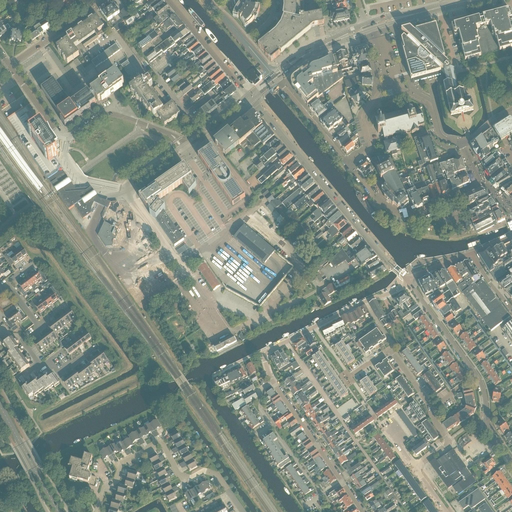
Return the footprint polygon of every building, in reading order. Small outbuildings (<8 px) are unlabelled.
[(15,4),(11,0),(6,4),(9,8),(15,4)] [(75,3),(72,0),(59,0),(59,1),(57,2),(60,7),(62,6),(64,9),(65,9),(66,10),(67,9),(71,6),(72,7),(76,5),(75,4),(75,3)] [(161,0),(147,10),(142,14),(144,16),(152,10),(154,13),(166,5),(161,0)] [(153,0),(149,4),(145,7),(147,10),(161,0),(153,0)] [(240,20),(245,28),(250,24),(254,19),(255,19),(256,18),(256,16),(257,17),(259,12),(260,7),(250,5),(250,6),(249,6),(247,5),(243,0),(237,8),(233,16),(238,18),(240,19),(240,20)] [(313,27),(324,25),(322,16),(309,18),(304,22),(303,21),(304,17),(303,17),(304,11),(303,0),(280,0),(282,3),(282,10),(284,10),(283,13),(284,13),(284,17),(286,18),(284,22),(283,21),(282,25),(281,25),(283,26),(280,30),(279,29),(276,32),(276,33),(277,34),(273,37),(272,35),(269,38),(269,37),(258,46),(271,62),(280,55),(278,53),(279,52),(280,52),(281,53),(313,27)] [(40,6),(40,7),(45,14),(48,11),(52,9),(47,1),(40,6)] [(119,12),(112,2),(106,6),(113,17),(119,12)] [(337,6),(337,10),(346,9),(346,7),(346,5),(345,5),(345,2),(331,4),(332,7),(335,7),(335,6),(337,6)] [(155,22),(142,32),(146,37),(174,15),(166,5),(156,13),(152,17),(154,20),(153,21),(155,22)] [(106,6),(100,10),(108,21),(113,17),(106,6)] [(190,9),(188,11),(204,31),(208,27),(193,7),(190,9)] [(125,18),(130,15),(125,8),(120,11),(125,18)] [(493,15),(492,15),(469,22),(469,21),(463,21),(463,23),(458,25),(451,26),(454,35),(455,37),(457,37),(457,34),(459,34),(461,42),(458,43),(460,46),(462,45),(462,47),(462,48),(465,60),(467,59),(468,61),(471,61),(471,58),(475,57),(477,60),(479,58),(479,56),(502,50),(503,52),(505,52),(505,49),(510,47),(511,50),(511,49),(511,33),(511,34),(511,32),(511,31),(511,28),(510,28),(508,20),(509,20),(510,22),(511,21),(511,17),(510,10),(504,12),(498,14),(498,13),(497,12),(493,15)] [(331,19),(333,19),(333,23),(349,20),(347,11),(330,14),(331,19)] [(135,13),(132,15),(132,16),(133,17),(135,20),(136,21),(137,21),(139,19),(140,18),(139,17),(136,13),(135,13)] [(96,15),(93,17),(92,17),(88,19),(89,20),(82,25),(82,24),(78,27),(72,32),(71,31),(69,33),(71,35),(67,38),(68,39),(56,47),(67,63),(79,55),(74,48),(104,27),(96,15)] [(128,26),(135,20),(133,17),(132,16),(132,15),(124,21),(128,26)] [(184,26),(175,16),(161,27),(165,32),(173,26),(177,32),(184,26)] [(34,28),(27,33),(28,34),(32,40),(49,28),(45,21),(37,26),(37,25),(36,25),(33,27),(34,28)] [(117,32),(121,29),(122,28),(120,23),(114,28),(117,32)] [(408,37),(407,39),(403,36),(401,38),(402,43),(401,44),(411,78),(411,79),(413,79),(414,82),(441,75),(440,71),(441,71),(445,75),(447,83),(443,84),(451,115),(457,113),(466,111),(473,110),(470,98),(465,99),(463,91),(457,92),(456,88),(458,87),(457,81),(455,82),(453,75),(453,68),(450,68),(450,66),(449,65),(446,62),(445,58),(436,26),(415,31),(416,32),(414,33),(410,28),(401,30),(405,34),(408,37)] [(175,45),(177,45),(179,48),(180,48),(183,46),(184,45),(193,38),(184,27),(169,39),(164,43),(145,57),(145,58),(148,62),(149,62),(150,63),(163,53),(163,54),(175,45)] [(136,30),(128,37),(131,40),(139,34),(136,30)] [(164,43),(157,35),(160,32),(158,30),(139,44),(138,44),(136,46),(145,57),(164,43)] [(9,43),(14,43),(15,41),(20,42),(21,33),(10,32),(9,43)] [(99,34),(83,45),(85,48),(101,36),(99,34)] [(193,38),(184,45),(187,48),(185,49),(182,51),(183,52),(183,53),(197,42),(193,38)] [(188,51),(190,53),(200,46),(197,42),(183,53),(184,55),(188,51)] [(353,60),(349,61),(351,68),(352,68),(359,66),(359,67),(363,65),(365,65),(364,61),(367,60),(366,54),(370,53),(368,46),(365,44),(361,45),(350,48),(351,51),(352,53),(353,58),(352,58),(353,60)] [(193,54),(195,57),(204,50),(200,46),(190,53),(184,58),(186,59),(193,54)] [(241,65),(225,46),(221,50),(236,69),(241,65)] [(204,50),(195,57),(197,60),(194,62),(195,63),(193,64),(192,63),(186,67),(188,70),(192,67),(207,55),(204,50)] [(337,55),(333,56),(336,66),(340,65),(341,71),(351,68),(349,61),(349,60),(347,61),(345,55),(347,54),(346,50),(337,52),(337,54),(337,55)] [(208,55),(192,68),(193,69),(200,63),(202,66),(211,59),(208,55)] [(318,97),(343,78),(341,71),(337,72),(336,67),(335,67),(332,56),(328,57),(323,57),(323,60),(318,62),(313,62),(313,65),(303,68),(303,71),(303,70),(302,70),(294,77),(291,81),(293,88),(307,106),(318,97)] [(203,70),(199,73),(200,75),(215,64),(211,59),(202,66),(201,67),(203,70)] [(209,75),(218,68),(215,64),(203,73),(204,75),(207,73),(209,75)] [(352,68),(353,71),(359,69),(361,75),(366,73),(371,71),(369,65),(364,67),(363,65),(359,67),(359,66),(352,68)] [(174,68),(167,74),(170,77),(177,71),(174,68)] [(209,77),(211,81),(222,72),(219,69),(214,73),(214,72),(212,74),(212,75),(209,77)] [(99,84),(90,90),(98,101),(100,99),(102,101),(122,87),(121,85),(124,83),(116,72),(107,78),(99,84)] [(176,73),(169,78),(173,83),(179,77),(176,73)] [(200,90),(204,95),(216,86),(226,78),(222,73),(212,81),(211,82),(206,85),(200,90)] [(363,77),(363,76),(362,83),(362,86),(372,87),(372,86),(372,83),(372,78),(372,75),(368,75),(365,76),(365,77),(363,77)] [(359,83),(362,83),(363,76),(345,81),(347,88),(359,85),(359,84),(359,83)] [(152,94),(147,88),(152,84),(148,79),(143,82),(141,79),(129,87),(132,90),(131,91),(134,95),(134,94),(137,97),(136,98),(137,100),(138,100),(140,103),(142,102),(144,105),(143,106),(146,109),(149,112),(151,111),(156,118),(158,117),(159,116),(165,125),(175,117),(176,118),(178,117),(177,116),(180,114),(172,102),(163,108),(153,93),(152,94)] [(227,79),(226,79),(215,88),(217,89),(220,87),(224,92),(232,85),(227,79)] [(49,84),(41,90),(62,119),(61,120),(65,127),(91,109),(90,107),(96,103),(88,92),(70,105),(54,81),(53,82),(51,80),(47,82),(49,84)] [(189,84),(181,91),(184,95),(192,89),(189,84)] [(208,114),(209,115),(218,108),(217,108),(223,104),(222,103),(225,100),(237,90),(232,85),(197,113),(202,119),(208,114)] [(365,95),(366,94),(359,89),(357,92),(353,88),(351,90),(361,99),(363,97),(364,97),(365,96),(365,95)] [(200,90),(190,98),(193,102),(199,98),(198,96),(201,93),(200,92),(201,92),(200,90)] [(359,101),(361,99),(351,90),(349,92),(354,96),(351,98),(357,104),(358,103),(359,103),(360,102),(359,101)] [(317,101),(311,106),(309,107),(309,108),(314,114),(315,115),(315,114),(318,118),(334,106),(330,101),(323,107),(324,108),(323,108),(317,101)] [(412,107),(405,109),(405,111),(401,112),(401,111),(400,111),(401,113),(396,114),(396,112),(395,113),(395,114),(391,115),(391,114),(390,114),(391,115),(387,116),(386,115),(385,115),(386,116),(381,118),(381,115),(381,113),(380,111),(377,112),(377,114),(378,116),(379,118),(379,121),(377,121),(378,125),(376,126),(378,133),(380,133),(381,136),(383,136),(384,138),(391,136),(391,138),(392,138),(392,136),(396,135),(396,136),(397,136),(397,135),(401,134),(401,135),(402,135),(411,132),(412,133),(419,131),(418,127),(424,125),(420,110),(414,112),(412,107)] [(214,142),(226,157),(240,145),(240,144),(264,124),(253,110),(241,121),(229,131),(228,131),(214,142)] [(334,110),(320,121),(323,125),(325,128),(325,127),(328,131),(333,127),(334,128),(335,129),(338,126),(338,125),(337,124),(342,120),(334,110)] [(48,180),(58,173),(61,166),(55,158),(49,162),(48,160),(46,161),(45,159),(46,158),(37,144),(32,138),(31,139),(29,137),(31,136),(30,135),(36,131),(25,115),(19,119),(15,114),(7,119),(21,138),(20,139),(48,180)] [(511,118),(510,120),(509,118),(493,129),(492,128),(491,129),(496,137),(498,136),(498,137),(511,129),(511,130),(511,135),(506,140),(511,149),(511,118)] [(264,124),(247,139),(254,148),(260,142),(263,146),(274,136),(264,124)] [(48,137),(49,137),(42,126),(36,131),(30,135),(31,136),(29,137),(31,139),(32,138),(37,144),(46,158),(45,159),(46,161),(48,160),(49,162),(55,158),(58,155),(56,152),(57,151),(48,137)] [(349,130),(347,127),(337,134),(340,137),(336,141),(340,146),(350,138),(346,133),(349,130)] [(37,180),(0,129),(0,128),(0,139),(38,191),(40,189),(41,189),(43,187),(37,180)] [(470,144),(478,156),(492,145),(493,146),(499,142),(491,129),(470,144)] [(402,135),(401,135),(401,134),(397,135),(397,136),(396,136),(396,135),(392,136),(392,138),(391,138),(391,136),(384,138),(386,143),(385,143),(386,148),(385,149),(386,152),(387,153),(387,152),(387,153),(391,152),(392,155),(397,154),(396,151),(402,149),(399,138),(402,137),(402,135)] [(427,134),(414,138),(418,151),(423,149),(433,146),(430,137),(428,138),(427,134)] [(348,143),(343,147),(347,153),(355,146),(352,143),(357,138),(355,136),(347,142),(348,143)] [(275,137),(265,145),(268,148),(265,150),(266,152),(279,142),(275,137)] [(280,143),(260,160),(264,165),(284,148),(280,143)] [(492,145),(478,156),(481,162),(490,155),(488,151),(489,150),(489,151),(494,148),(493,146),(492,145)] [(422,161),(418,163),(419,166),(426,164),(438,160),(433,146),(423,149),(418,151),(422,161)] [(211,175),(233,206),(245,198),(216,155),(217,155),(212,147),(198,156),(209,172),(209,173),(211,176),(211,175)] [(289,153),(285,148),(269,161),(271,163),(277,158),(279,161),(289,153)] [(486,171),(500,159),(504,156),(498,150),(482,163),(486,171)] [(293,158),(289,153),(281,160),(263,176),(266,180),(278,171),(279,169),(293,158)] [(405,194),(407,193),(401,180),(396,171),(397,170),(396,167),(395,168),(389,156),(384,157),(384,156),(382,156),(382,157),(377,157),(380,164),(377,165),(376,167),(377,170),(381,178),(383,177),(386,185),(382,189),(382,191),(385,195),(384,197),(392,205),(394,204),(397,208),(400,208),(402,209),(408,203),(407,201),(407,199),(405,194)] [(495,184),(499,187),(511,179),(511,169),(504,156),(500,159),(503,165),(507,171),(508,173),(506,175),(495,184)] [(294,159),(293,159),(275,175),(275,176),(278,179),(284,174),(288,171),(297,163),(294,159)] [(450,164),(455,177),(459,176),(466,174),(461,159),(445,163),(445,164),(446,165),(450,164)] [(503,165),(500,159),(486,171),(490,178),(498,171),(503,168),(502,166),(503,165)] [(372,171),(374,170),(367,161),(357,168),(365,178),(369,174),(370,176),(371,176),(372,175),(373,174),(373,172),(372,171)] [(260,162),(255,166),(258,170),(263,166),(260,162)] [(282,180),(283,182),(301,168),(297,163),(288,171),(284,174),(286,176),(282,180)] [(462,186),(459,176),(455,177),(450,164),(446,165),(445,164),(445,163),(441,165),(441,163),(439,164),(442,173),(445,172),(452,191),(462,186)] [(449,192),(442,173),(439,164),(437,165),(432,166),(435,174),(438,182),(442,196),(449,192)] [(189,193),(189,194),(196,186),(196,185),(196,184),(191,177),(192,177),(184,166),(139,197),(147,208),(148,208),(151,213),(150,214),(156,219),(174,246),(185,239),(179,234),(167,216),(163,210),(165,208),(162,205),(163,205),(159,200),(182,183),(189,193)] [(429,174),(432,186),(437,199),(442,196),(438,182),(435,174),(432,166),(427,168),(428,173),(429,174)] [(301,168),(277,187),(279,190),(283,187),(283,188),(288,184),(287,183),(292,179),(291,178),(292,177),(296,181),(306,173),(301,168)] [(491,180),(495,184),(506,175),(505,174),(503,170),(499,172),(499,173),(491,180)] [(91,198),(94,202),(97,200),(99,198),(92,188),(76,189),(64,172),(58,173),(64,182),(54,189),(56,191),(57,193),(59,195),(60,197),(65,193),(73,192),(86,191),(89,195),(91,196),(91,197),(91,198)] [(416,193),(422,206),(432,202),(427,187),(428,187),(426,178),(425,174),(424,172),(419,174),(420,176),(422,182),(414,184),(415,189),(417,193),(416,193)] [(58,173),(48,180),(51,184),(54,189),(64,182),(58,173)] [(300,187),(310,179),(311,179),(306,174),(295,183),(297,185),(298,184),(300,187)] [(466,174),(459,176),(462,186),(468,183),(469,181),(467,175),(466,174)] [(263,191),(273,182),(273,183),(278,179),(275,176),(260,188),(263,191)] [(413,205),(415,208),(417,209),(422,206),(416,193),(410,178),(401,180),(407,193),(409,197),(411,201),(413,206),(413,205)] [(286,208),(315,185),(312,181),(311,180),(282,203),(286,208)] [(511,182),(502,189),(502,190),(505,193),(511,189),(510,188),(511,187),(511,182)] [(309,200),(320,191),(316,186),(304,196),(306,198),(307,197),(309,200)] [(427,187),(432,202),(437,199),(432,186),(428,187),(427,187)] [(482,190),(481,190),(465,197),(468,203),(465,205),(466,207),(473,204),(477,202),(477,201),(482,199),(487,196),(483,191),(482,190)] [(89,195),(86,191),(73,192),(74,200),(79,207),(91,198),(91,197),(91,196),(89,195)] [(65,193),(60,197),(69,210),(74,206),(76,209),(79,207),(74,200),(73,192),(65,193)] [(310,208),(324,196),(321,192),(307,204),(310,208)] [(270,204),(275,200),(269,194),(265,197),(270,204)] [(355,194),(355,199),(370,217),(375,213),(360,196),(355,194)] [(306,198),(304,196),(292,205),(297,210),(307,202),(305,199),(306,198)] [(314,205),(318,209),(328,201),(325,196),(314,205)] [(478,208),(491,201),(487,196),(482,199),(477,201),(477,202),(473,204),(466,207),(468,212),(478,208)] [(91,198),(79,207),(76,209),(83,219),(91,213),(90,212),(94,203),(94,202),(91,198)] [(274,201),(270,204),(275,210),(279,206),(274,201)] [(314,223),(334,207),(329,201),(313,214),(316,218),(313,221),(314,223)] [(468,212),(469,213),(472,219),(495,207),(491,201),(478,208),(468,212)] [(334,207),(333,208),(323,216),(326,219),(322,223),(324,225),(324,224),(339,213),(334,207)] [(472,219),(471,220),(473,224),(499,211),(495,207),(472,219)] [(499,211),(473,224),(478,234),(505,220),(505,219),(499,211)] [(339,213),(324,224),(329,230),(332,227),(343,218),(339,213)] [(348,224),(343,218),(332,227),(329,230),(327,231),(331,236),(329,237),(330,239),(341,231),(340,230),(348,224)] [(259,237),(245,225),(233,238),(264,264),(275,251),(258,238),(259,237)] [(354,231),(349,226),(340,233),(343,237),(337,242),(339,243),(344,238),(354,231)] [(348,243),(358,236),(354,231),(344,238),(339,243),(343,247),(348,243)] [(295,240),(300,246),(305,242),(300,236),(295,240)] [(353,251),(354,251),(364,243),(359,237),(348,245),(353,251)] [(367,247),(364,243),(354,251),(357,254),(362,251),(366,247),(367,247)] [(16,249),(23,258),(28,255),(21,245),(16,249)] [(189,249),(186,245),(177,251),(179,255),(189,249)] [(506,258),(508,257),(507,254),(506,252),(503,245),(494,249),(500,259),(505,256),(506,258)] [(370,261),(371,262),(377,258),(367,247),(366,247),(362,251),(361,252),(354,258),(353,257),(350,260),(342,250),(330,260),(330,261),(340,275),(358,264),(361,268),(370,261)] [(19,261),(23,258),(16,249),(14,250),(16,252),(14,254),(19,261)] [(493,250),(492,250),(491,250),(487,252),(491,259),(493,258),(495,262),(493,263),(495,266),(496,267),(496,268),(502,264),(501,261),(493,250)] [(495,266),(493,263),(492,262),(491,262),(485,253),(479,256),(490,273),(494,280),(500,276),(499,276),(500,275),(500,274),(499,274),(497,270),(495,268),(496,267),(495,266)] [(9,258),(6,254),(4,256),(8,261),(10,259),(15,265),(19,261),(14,254),(9,258)] [(508,265),(511,262),(511,254),(511,255),(508,257),(506,258),(504,259),(501,260),(501,261),(502,264),(502,265),(503,264),(504,266),(504,267),(508,265)] [(366,265),(371,271),(381,264),(382,264),(377,258),(371,262),(369,263),(366,265)] [(477,276),(467,260),(461,264),(472,280),(474,284),(476,287),(482,283),(481,282),(482,281),(477,276),(478,276),(477,275),(477,276)] [(511,262),(508,265),(504,267),(504,266),(503,264),(502,265),(502,264),(496,268),(496,267),(495,268),(497,270),(499,274),(500,274),(500,275),(499,276),(500,276),(494,280),(499,285),(506,280),(511,276),(508,273),(511,270),(511,262)] [(220,286),(205,264),(198,268),(213,290),(220,286)] [(386,270),(382,264),(381,264),(371,271),(367,273),(371,279),(386,270)] [(460,276),(462,280),(460,281),(462,284),(458,287),(462,293),(474,284),(472,280),(461,264),(455,267),(461,275),(460,276)] [(454,267),(447,270),(456,284),(460,281),(462,280),(460,276),(454,267)] [(5,274),(1,270),(0,270),(0,278),(4,275),(6,277),(11,273),(9,271),(5,274)] [(506,280),(499,285),(504,290),(504,289),(511,283),(511,281),(511,280),(511,270),(508,273),(511,276),(506,280)] [(445,299),(446,301),(448,300),(449,301),(454,298),(460,294),(445,271),(439,274),(449,291),(443,295),(445,299)] [(43,276),(41,277),(37,272),(32,275),(37,282),(39,284),(41,282),(40,280),(42,279),(45,282),(47,281),(43,276)] [(432,277),(440,289),(445,285),(438,273),(438,274),(433,277),(432,277)] [(32,275),(28,278),(35,288),(37,287),(35,284),(37,282),(32,275)] [(349,280),(347,276),(337,281),(339,285),(349,280)] [(435,291),(438,290),(436,285),(435,283),(434,282),(433,283),(431,277),(419,282),(420,285),(420,286),(422,289),(423,291),(424,294),(425,296),(426,298),(433,294),(432,292),(434,291),(434,292),(435,291)] [(29,288),(31,287),(35,291),(37,290),(35,288),(28,278),(23,282),(29,288)] [(482,283),(476,287),(489,304),(496,299),(482,281),(481,282),(482,283)] [(21,292),(25,298),(27,296),(24,292),(29,288),(23,282),(19,285),(23,291),(21,292)] [(323,295),(319,297),(324,306),(331,302),(328,296),(337,291),(332,284),(331,285),(321,291),(323,295)] [(474,284),(462,293),(479,316),(498,301),(496,299),(489,304),(476,287),(474,284)] [(50,289),(53,293),(48,296),(53,303),(58,300),(54,294),(56,292),(52,287),(50,289)] [(434,294),(438,299),(443,295),(439,290),(434,294)] [(402,294),(399,296),(408,308),(410,306),(407,302),(410,299),(409,298),(410,298),(408,296),(405,292),(404,293),(403,292),(402,293),(402,294)] [(45,310),(49,306),(42,297),(39,293),(37,294),(42,301),(41,302),(40,303),(41,305),(45,310)] [(48,296),(46,298),(43,295),(42,297),(49,306),(53,303),(48,296)] [(435,306),(445,299),(443,295),(438,299),(432,303),(435,306)] [(395,298),(395,299),(394,300),(399,307),(402,304),(406,309),(408,308),(399,296),(398,297),(397,297),(395,298)] [(461,309),(454,298),(449,301),(456,312),(461,309)] [(386,316),(376,300),(369,303),(379,320),(384,327),(386,326),(396,320),(395,318),(391,313),(386,316)] [(437,308),(436,308),(439,312),(447,306),(443,301),(436,306),(437,308)] [(482,320),(501,306),(501,305),(498,301),(479,316),(480,318),(478,319),(481,318),(482,320)] [(40,313),(45,310),(40,303),(35,306),(32,302),(30,304),(34,309),(36,307),(40,313)] [(365,316),(367,315),(369,318),(371,317),(365,305),(360,308),(365,316)] [(481,318),(478,319),(488,333),(510,317),(501,305),(501,306),(482,320),(481,318)] [(452,312),(448,306),(439,312),(443,318),(452,312)] [(362,318),(365,316),(360,308),(356,310),(356,311),(362,323),(364,322),(362,318)] [(20,315),(17,311),(12,314),(17,322),(20,319),(22,322),(26,318),(22,313),(20,315)] [(70,311),(66,314),(71,321),(76,318),(70,311)] [(360,324),(362,323),(356,311),(352,314),(356,322),(358,321),(360,324)] [(424,314),(421,311),(413,317),(415,321),(424,314)] [(444,319),(447,323),(456,317),(452,312),(444,319)] [(9,320),(6,322),(11,329),(16,326),(14,324),(17,322),(12,314),(7,318),(9,320)] [(62,317),(67,325),(71,321),(66,314),(62,317)] [(352,314),(347,316),(352,328),(355,327),(353,324),(356,322),(352,314)] [(345,326),(348,324),(350,329),(352,328),(347,316),(346,315),(341,317),(345,326)] [(418,320),(422,325),(428,320),(425,315),(418,320)] [(62,317),(57,321),(63,328),(67,325),(62,317)] [(338,320),(336,321),(340,331),(345,328),(341,319),(340,319),(338,320)] [(425,330),(432,325),(428,320),(422,325),(425,330)] [(53,324),(58,331),(63,328),(57,321),(53,324)] [(335,333),(340,331),(336,321),(335,322),(335,321),(335,322),(333,322),(333,323),(331,324),(335,334),(336,334),(335,333)] [(453,331),(459,327),(456,323),(455,321),(449,325),(450,327),(453,331)] [(511,321),(502,329),(511,343),(511,321)] [(49,327),(52,332),(54,335),(54,334),(58,331),(53,324),(49,327)] [(326,327),(330,336),(335,334),(331,324),(330,324),(331,325),(329,326),(328,326),(327,327),(326,327)] [(425,330),(429,335),(436,331),(432,325),(425,330)] [(330,336),(326,327),(324,328),(322,329),(321,329),(322,329),(321,330),(325,339),(330,336)] [(462,331),(459,327),(453,331),(456,336),(457,335),(458,337),(463,333),(462,331)] [(378,328),(368,335),(376,347),(386,339),(378,328)] [(91,339),(86,331),(81,335),(87,342),(91,339)] [(440,336),(436,331),(429,335),(433,341),(440,336)] [(52,332),(47,335),(53,342),(57,339),(54,334),(54,335),(52,332)] [(469,337),(466,333),(459,338),(463,342),(469,337)] [(43,338),(48,345),(53,342),(47,335),(43,338)] [(82,345),(87,342),(81,335),(77,338),(82,345)] [(305,338),(310,347),(315,344),(310,335),(305,338)] [(365,354),(376,347),(368,335),(357,343),(365,354)] [(213,347),(217,352),(223,349),(224,349),(230,346),(230,345),(237,342),(233,336),(213,347)] [(463,342),(466,347),(473,342),(469,337),(463,342)] [(3,345),(10,353),(10,354),(17,349),(19,347),(17,345),(16,346),(13,341),(14,341),(12,338),(3,345)] [(43,338),(39,341),(44,348),(48,345),(43,338)] [(73,341),(78,348),(82,345),(77,338),(73,341)] [(308,347),(307,347),(302,338),(298,340),(299,341),(294,344),(296,349),(298,348),(299,351),(302,349),(303,350),(305,348),(306,351),(303,352),(306,357),(312,354),(308,347)] [(437,349),(443,344),(440,340),(439,339),(433,343),(434,344),(437,349)] [(39,341),(34,345),(40,352),(44,348),(39,341)] [(74,352),(78,348),(73,341),(68,345),(74,352)] [(345,346),(342,342),(334,347),(337,352),(345,346)] [(473,342),(466,347),(470,352),(477,347),(473,342)] [(440,352),(442,354),(447,350),(446,349),(446,348),(443,344),(437,349),(440,353),(440,352)] [(68,345),(64,348),(69,355),(74,352),(68,345)] [(345,346),(337,352),(341,356),(348,351),(345,346)] [(476,358),(482,354),(479,349),(479,350),(478,348),(472,352),(473,354),(476,358)] [(17,349),(10,354),(10,353),(8,355),(14,364),(23,357),(22,355),(21,356),(17,352),(18,351),(17,349)] [(410,354),(407,349),(401,354),(404,358),(410,354)] [(292,367),(291,365),(292,364),(291,363),(289,364),(282,351),(278,353),(276,354),(278,357),(278,358),(284,367),(281,369),(283,372),(292,367)] [(344,361),(351,355),(348,351),(341,356),(344,361)] [(441,356),(445,361),(451,356),(448,351),(441,356)] [(98,356),(103,363),(107,360),(102,353),(98,356)] [(323,357),(319,353),(312,358),(315,363),(323,357)] [(275,354),(275,355),(271,357),(279,370),(281,369),(284,367),(278,358),(278,357),(276,354),(275,354)] [(410,354),(404,358),(407,363),(414,358),(410,354)] [(485,358),(482,354),(476,358),(479,362),(480,364),(486,360),(485,358)] [(355,360),(351,355),(344,361),(347,365),(355,360)] [(98,356),(93,359),(99,367),(103,363),(98,356)] [(455,361),(451,356),(445,361),(448,366),(455,361)] [(21,373),(30,366),(28,364),(27,365),(24,360),(25,360),(23,357),(14,364),(21,373)] [(318,367),(326,362),(323,357),(315,363),(318,367)] [(407,363),(410,367),(417,362),(414,358),(407,363)] [(93,359),(89,363),(90,364),(94,370),(99,367),(93,359)] [(381,363),(389,375),(395,370),(387,359),(381,363)] [(480,366),(484,371),(490,366),(487,361),(480,366)] [(296,362),(292,364),(291,365),(292,367),(294,370),(299,367),(296,362)] [(329,366),(326,362),(318,367),(321,372),(329,366)] [(417,362),(410,367),(414,371),(420,367),(417,362)] [(384,378),(389,375),(381,363),(375,368),(377,371),(379,370),(384,378)] [(449,368),(453,373),(459,368),(456,363),(449,368)] [(90,364),(86,368),(91,375),(96,371),(94,370),(90,364)] [(256,372),(252,364),(251,364),(250,364),(249,364),(249,365),(247,367),(248,369),(247,370),(250,376),(249,376),(253,382),(257,380),(256,376),(255,377),(253,374),(256,372)] [(321,372),(325,376),(332,371),(329,366),(321,372)] [(490,366),(484,371),(487,376),(494,371),(490,366)] [(414,371),(417,376),(423,371),(420,367),(414,371)] [(82,371),(87,378),(91,375),(86,368),(82,371)] [(247,378),(242,368),(237,371),(241,378),(240,379),(245,387),(249,384),(246,379),(243,381),(243,380),(247,378)] [(453,373),(456,378),(463,373),(459,368),(453,373)] [(82,371),(77,374),(81,379),(81,380),(82,381),(87,378),(82,371)] [(240,379),(241,378),(237,371),(232,373),(235,381),(236,383),(238,381),(238,380),(240,379)] [(284,382),(290,391),(290,392),(299,386),(296,381),(297,381),(295,378),(296,377),(296,378),(303,374),(301,371),(295,375),(284,382)] [(335,375),(332,371),(325,376),(328,381),(335,375)] [(487,376),(491,381),(498,376),(494,371),(487,376)] [(81,379),(77,374),(76,372),(72,376),(77,383),(81,380),(81,379)] [(432,376),(429,372),(423,376),(426,381),(432,376)] [(232,373),(227,375),(230,383),(235,381),(232,373)] [(467,378),(463,373),(456,378),(460,382),(467,378)] [(43,380),(49,389),(53,386),(55,388),(59,384),(53,376),(51,377),(49,375),(46,376),(47,377),(43,380)] [(227,375),(222,377),(227,387),(229,386),(231,385),(230,383),(227,375)] [(338,380),(335,375),(328,381),(331,385),(338,380)] [(72,376),(67,379),(73,386),(77,383),(72,376)] [(402,376),(400,377),(395,380),(398,385),(405,380),(402,376)] [(432,376),(426,381),(429,385),(435,380),(432,376)] [(498,376),(491,381),(495,386),(502,381),(498,376)] [(222,377),(218,379),(223,390),(223,389),(227,387),(222,377)] [(367,378),(359,383),(363,388),(370,382),(367,378)] [(43,390),(45,392),(49,389),(43,380),(41,382),(39,379),(36,381),(37,382),(33,385),(39,393),(43,390)] [(67,379),(63,382),(68,389),(73,386),(67,379)] [(218,379),(214,381),(217,388),(220,387),(220,388),(220,389),(221,391),(223,390),(218,379)] [(334,390),(342,384),(338,380),(331,385),(334,390)] [(398,385),(401,389),(408,385),(405,380),(398,385)] [(429,385),(432,389),(438,385),(435,380),(429,385)] [(290,392),(294,396),(301,391),(302,391),(312,384),(310,381),(301,388),(299,386),(290,392)] [(373,387),(370,382),(363,388),(366,392),(373,387)] [(22,389),(29,398),(33,395),(34,397),(39,393),(33,385),(31,386),(28,383),(26,385),(27,386),(22,389)] [(254,389),(251,384),(244,388),(237,392),(239,394),(243,392),(245,395),(254,389)] [(302,392),(295,397),(298,402),(306,397),(303,393),(313,386),(312,384),(302,391),(302,392)] [(337,394),(345,389),(342,384),(334,390),(337,394)] [(408,385),(401,389),(405,394),(411,389),(408,385)] [(438,385),(432,389),(435,393),(441,389),(438,385)] [(366,392),(369,397),(377,391),(373,387),(366,392)] [(494,389),(493,394),(501,396),(501,390),(501,389),(495,388),(494,389)] [(267,397),(268,399),(270,398),(276,393),(273,389),(267,393),(269,396),(267,397)] [(341,399),(348,393),(345,389),(337,394),(341,399)] [(405,394),(408,398),(414,394),(411,389),(405,394)] [(316,390),(308,395),(310,398),(318,393),(316,390)] [(257,398),(254,392),(232,405),(235,411),(247,404),(257,398)] [(279,398),(276,393),(270,398),(273,402),(279,398)] [(501,396),(493,394),(492,400),(493,400),(492,402),(499,403),(499,401),(500,401),(501,396)] [(298,402),(302,408),(310,402),(306,397),(298,402)] [(275,405),(273,406),(275,408),(276,407),(282,403),(283,402),(279,398),(273,402),(275,405)] [(394,399),(389,403),(392,408),(397,404),(394,399)] [(303,409),(306,413),(312,409),(320,404),(318,401),(311,406),(309,404),(303,409)] [(276,407),(275,408),(276,410),(277,409),(279,411),(285,407),(282,403),(276,407)] [(388,411),(392,408),(389,403),(384,406),(388,411)] [(379,410),(383,415),(388,411),(384,406),(382,404),(378,407),(379,410)] [(465,409),(470,417),(473,414),(473,415),(476,407),(475,404),(466,406),(465,409)] [(250,411),(247,406),(240,411),(244,415),(250,411)] [(279,411),(282,416),(289,411),(285,407),(279,411)] [(306,413),(309,418),(316,414),(319,411),(317,409),(314,411),(312,409),(306,413)] [(460,412),(466,420),(470,417),(465,409),(460,412)] [(375,413),(378,418),(383,415),(379,410),(375,413)] [(244,415),(247,420),(253,415),(250,411),(244,415)] [(466,420),(460,412),(456,416),(461,423),(466,420)] [(279,418),(281,422),(285,419),(286,422),(293,417),(290,413),(288,415),(287,413),(279,418)] [(319,418),(316,414),(309,418),(312,423),(319,418)] [(250,424),(256,420),(253,415),(247,420),(250,424)] [(321,421),(319,418),(312,423),(316,427),(322,423),(330,417),(328,415),(321,421)] [(370,416),(366,420),(369,424),(374,421),(370,416)] [(451,418),(456,426),(457,426),(461,423),(456,416),(452,419),(451,418)] [(363,419),(362,418),(359,421),(361,423),(364,428),(369,424),(366,420),(364,418),(363,419)] [(452,429),(456,426),(451,418),(447,421),(452,429)] [(290,425),(291,427),(297,423),(294,419),(288,423),(283,427),(284,429),(290,425)] [(496,425),(500,429),(506,424),(503,420),(502,421),(501,419),(496,423),(497,425),(496,425)] [(154,432),(161,427),(157,420),(150,424),(154,432)] [(250,424),(253,429),(260,424),(256,420),(250,424)] [(430,424),(427,420),(421,424),(424,429),(430,424)] [(361,423),(359,421),(357,422),(359,425),(356,426),(360,431),(364,428),(361,423)] [(447,421),(442,425),(447,432),(452,429),(447,421)] [(324,425),(322,423),(316,427),(319,432),(325,428),(330,425),(328,422),(324,425)] [(150,424),(143,428),(147,436),(154,432),(150,424)] [(430,424),(424,429),(427,433),(434,429),(430,424)] [(506,424),(500,429),(503,433),(504,434),(510,430),(508,429),(509,429),(506,424)] [(289,432),(292,437),(301,431),(298,426),(289,432)] [(356,426),(351,430),(355,435),(360,431),(356,426)] [(143,428),(135,432),(139,440),(147,436),(143,428)] [(327,430),(325,428),(319,432),(322,437),(330,432),(331,431),(329,429),(327,430)] [(427,433),(430,437),(437,433),(434,429),(427,433)] [(330,432),(322,437),(325,442),(332,437),(333,436),(338,432),(337,430),(331,434),(330,432)] [(181,438),(177,431),(170,435),(174,443),(181,438)] [(135,432),(128,436),(132,444),(139,440),(135,432)] [(298,442),(295,443),(298,447),(300,445),(299,443),(300,442),(307,438),(304,433),(297,438),(299,440),(297,441),(298,442)] [(430,437),(433,441),(439,437),(437,433),(430,437)] [(271,456),(270,457),(277,467),(279,466),(281,469),(291,462),(287,457),(286,457),(284,455),(286,453),(273,434),(263,441),(265,444),(264,445),(271,456)] [(375,440),(377,442),(382,439),(378,434),(373,438),(375,440)] [(129,439),(122,443),(126,450),(133,446),(132,444),(128,436),(129,439)] [(310,442),(307,437),(307,438),(300,442),(304,446),(310,442)] [(339,439),(337,437),(333,439),(332,437),(325,442),(326,443),(329,446),(335,442),(339,439)] [(174,443),(177,448),(178,450),(185,446),(181,438),(174,443)] [(382,439),(377,442),(380,447),(385,444),(382,439)] [(337,444),(335,442),(329,446),(332,451),(338,446),(344,442),(343,440),(337,444)] [(307,451),(313,447),(310,442),(304,446),(307,451)] [(114,444),(119,454),(126,450),(122,443),(116,447),(114,444)] [(332,451),(335,456),(342,451),(349,446),(347,443),(343,446),(343,447),(340,449),(338,446),(332,451)] [(423,443),(418,447),(421,451),(426,448),(423,443)] [(114,444),(107,448),(111,456),(118,452),(119,454),(114,444)] [(385,444),(380,447),(384,452),(389,449),(385,444)] [(178,450),(182,457),(189,453),(185,446),(178,450)] [(337,459),(338,460),(345,456),(349,453),(351,451),(351,452),(355,449),(353,447),(343,454),(342,451),(335,456),(337,459)] [(416,455),(421,451),(418,447),(412,451),(416,455)] [(111,456),(107,448),(100,452),(104,460),(111,456)] [(318,453),(315,449),(314,449),(315,449),(309,453),(308,453),(312,458),(318,453)] [(389,449),(384,452),(387,457),(392,453),(389,449)] [(463,492),(469,487),(476,482),(471,475),(470,475),(466,468),(453,450),(445,455),(438,460),(437,458),(433,461),(430,464),(448,489),(451,487),(452,487),(458,495),(463,492)] [(155,453),(148,457),(152,465),(159,461),(155,453)] [(186,464),(193,460),(189,453),(182,457),(186,464)] [(314,461),(312,462),(313,464),(315,462),(321,458),(318,453),(312,458),(314,461)] [(347,459),(345,456),(338,460),(342,465),(347,461),(348,463),(357,456),(355,453),(347,459)] [(392,453),(387,457),(391,462),(396,458),(392,453)] [(69,479),(94,485),(95,477),(90,476),(87,475),(88,469),(89,469),(92,457),(84,455),(82,462),(71,460),(69,467),(72,468),(69,479)] [(316,464),(318,467),(324,463),(321,458),(315,462),(313,464),(314,466),(316,464)] [(488,461),(486,458),(479,463),(481,466),(483,464),(487,469),(486,470),(484,472),(485,474),(495,467),(494,466),(496,465),(492,458),(488,461)] [(186,464),(190,471),(197,467),(193,460),(186,464)] [(152,465),(154,468),(156,472),(163,468),(159,461),(152,465)] [(350,462),(343,467),(349,476),(361,468),(358,464),(356,465),(354,463),(352,464),(350,462)] [(403,467),(400,462),(395,465),(399,471),(403,467)] [(320,470),(318,471),(319,473),(321,471),(327,467),(324,463),(318,467),(320,470)] [(293,465),(291,465),(285,470),(288,475),(294,470),(293,467),(294,466),(293,465)] [(380,473),(382,476),(391,470),(389,467),(380,473)] [(407,472),(403,467),(399,471),(403,476),(407,472)] [(165,476),(167,475),(163,468),(156,472),(160,479),(165,476)] [(288,475),(291,479),(298,474),(299,474),(298,472),(296,473),(294,470),(288,475)] [(324,477),(322,479),(324,481),(333,475),(329,470),(323,474),(326,477),(325,478),(324,477)] [(366,473),(360,477),(353,482),(356,486),(363,481),(362,479),(363,479),(365,478),(365,479),(368,476),(373,473),(371,470),(366,473)] [(127,479),(135,481),(137,473),(129,471),(127,479)] [(350,478),(353,482),(360,477),(359,475),(361,473),(360,471),(358,473),(350,478)] [(495,482),(503,476),(500,471),(492,477),(495,482)] [(403,476),(406,481),(411,478),(407,472),(403,476)] [(291,479),(294,483),(301,479),(299,476),(300,475),(299,474),(298,474),(291,479)] [(328,481),(329,482),(330,484),(336,480),(333,475),(324,481),(325,484),(328,482),(327,481),(328,481)] [(372,475),(363,481),(356,486),(359,490),(366,485),(365,484),(368,482),(374,478),(372,475)] [(160,479),(157,480),(161,488),(169,483),(165,476),(160,479)] [(499,486),(506,480),(503,476),(495,482),(499,486)] [(406,481),(410,486),(415,483),(411,478),(406,481)] [(128,487),(128,488),(132,489),(135,481),(127,479),(124,486),(128,487)] [(294,483),(297,488),(304,483),(305,483),(304,481),(303,482),(301,479),(294,483)] [(499,486),(502,490),(510,484),(506,480),(499,486)] [(189,502),(211,489),(206,482),(185,494),(189,502)] [(370,488),(368,486),(360,491),(363,496),(367,493),(368,494),(371,492),(380,485),(378,482),(370,488)] [(169,483),(161,488),(165,495),(173,491),(169,483)] [(297,488),(300,492),(307,488),(305,485),(306,484),(305,483),(304,483),(297,488)] [(410,486),(414,491),(418,488),(415,483),(410,486)] [(511,489),(511,487),(510,484),(502,490),(505,494),(511,489)] [(117,493),(125,495),(128,488),(128,487),(124,486),(119,485),(117,493)] [(307,488),(300,492),(303,497),(310,492),(311,492),(310,490),(309,491),(307,488)] [(337,494),(338,497),(345,493),(342,488),(337,491),(331,495),(333,497),(337,494)] [(414,491),(417,496),(422,493),(418,488),(414,491)] [(485,499),(478,490),(459,503),(463,510),(470,505),(473,508),(485,499)] [(173,491),(165,495),(169,502),(177,498),(173,491)] [(371,492),(368,494),(364,497),(368,504),(375,499),(371,492)] [(125,495),(117,493),(115,501),(121,503),(123,503),(125,495)] [(422,493),(417,496),(421,501),(426,498),(422,493)] [(341,504),(342,503),(343,502),(344,504),(350,500),(347,496),(339,501),(341,504)] [(368,504),(371,508),(383,500),(382,498),(377,502),(375,499),(368,504)] [(110,508),(118,510),(121,503),(115,501),(112,500),(110,508)] [(353,505),(350,500),(344,504),(346,506),(344,508),(345,510),(353,505)] [(383,500),(371,508),(374,511),(375,511),(381,508),(379,505),(381,503),(380,502),(383,500)] [(427,510),(432,507),(428,502),(424,505),(427,510)]
